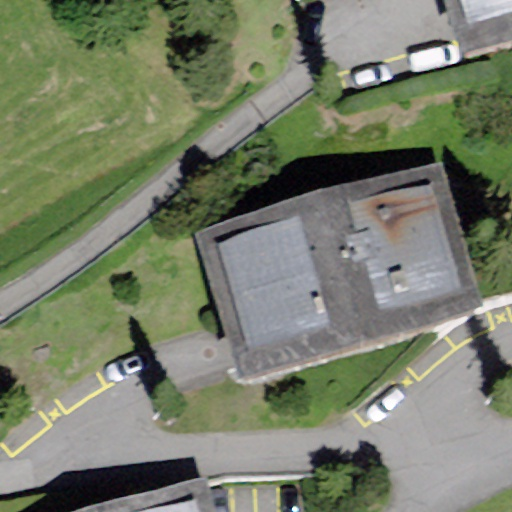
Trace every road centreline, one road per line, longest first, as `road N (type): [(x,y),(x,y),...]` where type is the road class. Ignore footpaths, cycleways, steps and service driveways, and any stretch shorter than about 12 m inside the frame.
road 1 (residential): [(0,489),(250,464),(416,462),(511,451)]
road 2 (residential): [(350,67),(271,104),(114,230),(0,304)]
